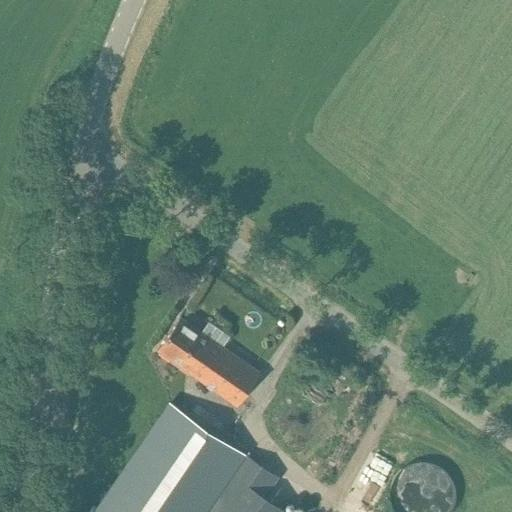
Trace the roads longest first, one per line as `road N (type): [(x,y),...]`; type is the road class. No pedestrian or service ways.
road 1 (unclassified): [(511,437),(83,148)]
road 2 (unclassified): [(23,511),(83,148)]
road 3 (unclassified): [(83,148),(137,0)]
